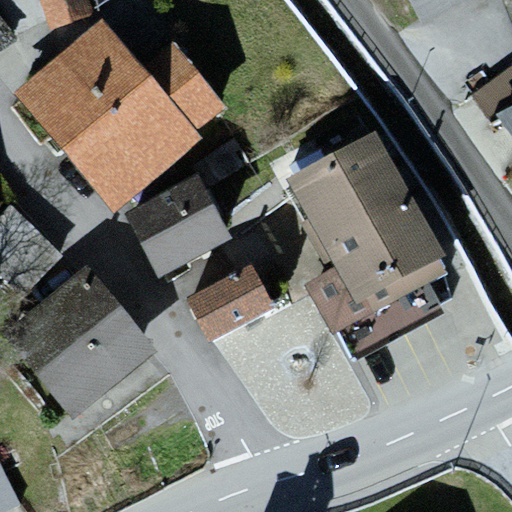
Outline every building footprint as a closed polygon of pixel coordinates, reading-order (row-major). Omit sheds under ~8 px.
[(412,0),(422,20),(462,0),(412,0)] [(145,71),(106,26),(20,99),(116,212),(203,136),(145,71)] [(176,43),(145,71),(203,136),(234,108),(176,43)] [(511,115),(496,124),(511,145),(511,115)] [(379,129),(290,174),(356,303),(445,258),(379,129)] [(209,177),(135,212),(164,274),(238,239),(209,177)] [(270,267),(198,301),(222,346),(252,332),(290,312),(270,267)] [(7,339),(70,419),(141,363),(79,283),(7,339)] [(0,465),(0,511),(4,511),(20,504),(0,465)]
